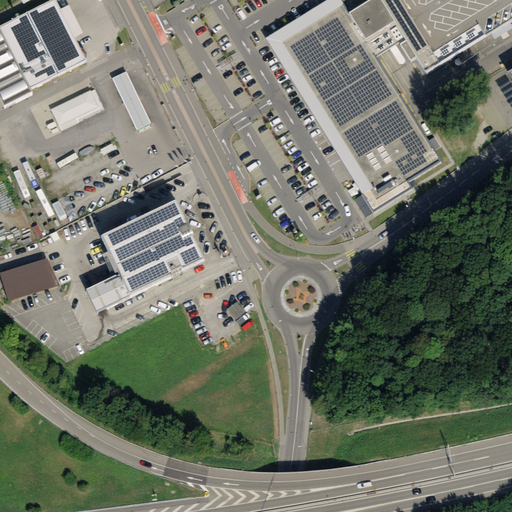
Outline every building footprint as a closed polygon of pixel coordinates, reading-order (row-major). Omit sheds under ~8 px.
[(60,10),(54,0),(50,0),(0,24),(0,101),(2,106),(86,64),(73,38),(60,10)] [(370,0),(349,14),(340,0),(328,0),(325,2),(311,11),(267,38),(305,100),(374,209),(445,165),(377,57),(405,39),(380,0),(370,0)] [(511,0),(380,0),(405,39),(426,74),(511,21),(511,0)] [(69,6),(60,10),(73,38),(83,33),(69,6)] [(151,123),(126,72),(112,79),(137,130),(151,123)] [(511,84),(500,90),(510,109),(511,107),(511,84)] [(90,90),(50,110),(58,125),(59,125),(62,131),(78,123),(77,121),(103,108),(95,90),(91,92),(90,90)] [(136,179),(142,189),(154,183),(149,173),(136,179)] [(205,263),(175,200),(100,236),(119,273),(85,289),(97,314),(130,298),(205,263)] [(47,259),(0,273),(0,275),(8,301),(56,286),(47,259)] [(237,324),(247,316),(238,306),(228,313),(237,324)]
